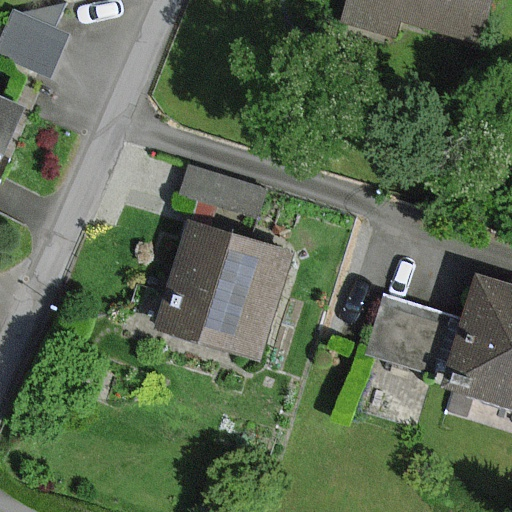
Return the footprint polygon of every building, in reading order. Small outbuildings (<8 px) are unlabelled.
[(17,0),(0,38),(0,39),(44,59),(64,16),(27,0),(17,0)] [(500,0),(354,0),(353,4),(489,42),(500,0)] [(26,110),(0,97),(0,151),(5,154),(26,110)] [(194,222),(163,327),(267,358),(299,254),(194,222)] [(511,285),(482,277),(450,386),(511,404),(511,285)] [(369,342),(427,356),(442,300),(383,285),(369,342)]
